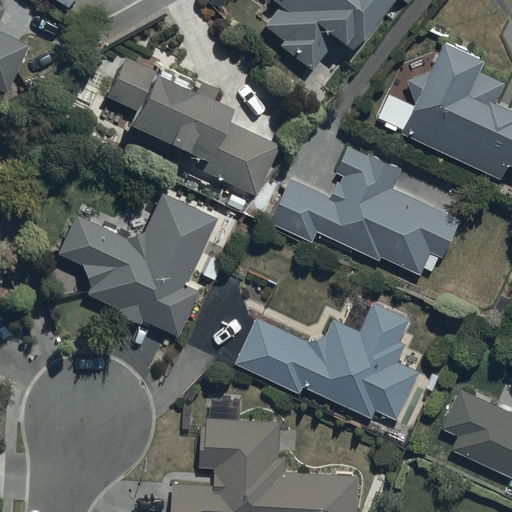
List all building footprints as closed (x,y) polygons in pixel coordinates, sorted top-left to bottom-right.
[(271,0),(278,5),(258,30),(310,70),(333,40),(349,52),(388,0),(401,0),(405,2),(406,0),(271,0)] [(0,93),(5,96),(27,47),(0,32),(0,16),(4,8),(0,5),(0,93)] [(415,103),(402,132),(502,178),(510,161),(511,162),(511,106),(498,99),(505,84),(480,72),(487,58),(444,39),(430,71),(409,78),(415,103)] [(157,69),(123,55),(106,98),(132,108),(121,137),(163,153),(166,145),(196,157),(192,168),(254,195),(276,146),(223,121),(228,109),(209,102),(214,89),(192,80),(188,91),(154,77),(157,69)] [(330,195),(290,177),(269,220),(312,241),(317,230),(380,260),(382,256),(420,274),(423,266),(432,270),(439,254),(444,256),(460,219),(393,187),(402,168),(348,143),(335,170),(344,174),(341,180),(338,179),(330,195)] [(215,219),(159,191),(141,231),(124,238),(75,215),(57,254),(81,265),(87,295),(116,309),(114,313),(138,324),(140,321),(175,337),(197,291),(184,285),(215,219)] [(412,319),(372,303),(359,329),(335,317),(326,333),(309,339),(258,316),(237,363),(300,392),(302,385),(373,417),(377,409),(398,419),(420,371),(398,361),(406,344),(402,342),(412,319)] [(511,410),(460,388),(442,428),(458,435),(452,448),(511,475),(511,410)] [(215,482),(173,481),(170,511),(357,511),(359,475),(287,471),(286,457),(280,457),(281,421),(240,419),(240,395),(207,394),(206,423),(201,423),(200,467),(216,468),(215,482)]
